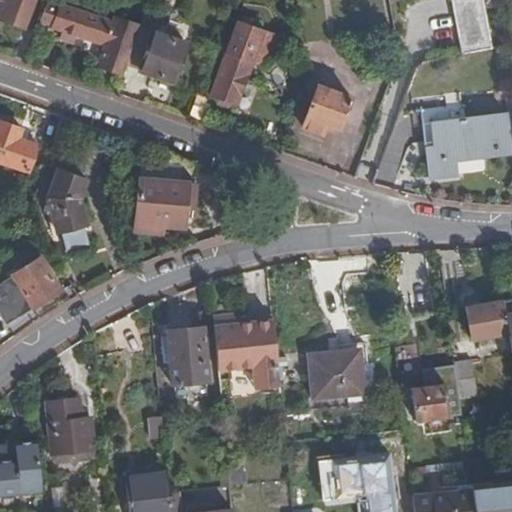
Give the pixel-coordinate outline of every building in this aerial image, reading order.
[(0,0),(0,16),(27,25),(34,0),(0,0)] [(451,0),(463,55),(491,49),(480,0),(451,0)] [(97,66),(125,75),(128,65),(140,28),(112,19),(111,21),(77,10),(78,6),(68,3),(65,10),(61,9),(55,27),(104,43),(97,66)] [(240,23),(213,97),(220,99),(219,103),(232,107),(233,104),(240,107),(255,64),(269,69),(280,38),(240,23)] [(180,29),(167,25),(164,35),(177,39),(180,29)] [(154,32),(140,28),(128,65),(142,70),(154,32)] [(164,35),(154,32),(142,70),(176,80),(188,43),(177,39),(164,35)] [(353,95),(307,80),(301,99),(312,102),(304,126),(326,133),(329,124),(342,129),(353,95)] [(432,145),(423,146),(425,174),(454,171),(453,156),(509,151),(505,111),(430,118),(432,145)] [(0,127),(0,160),(29,171),(36,154),(17,147),(24,128),(3,120),(0,127)] [(62,230),(68,247),(92,238),(82,198),(90,177),(62,168),(52,199),(59,230),(62,230)] [(194,187),(145,182),(141,225),(190,229),(194,187)] [(0,299),(0,307),(10,323),(62,291),(43,259),(0,285),(0,296),(1,298),(0,299)] [(511,298),(501,300),(506,335),(511,376),(511,298)] [(468,340),(506,335),(501,300),(463,306),(468,340)] [(215,328),(236,326),(244,325),(244,319),(236,319),(235,316),(214,318),(215,328)] [(255,390),(282,387),(276,322),(244,325),(236,326),(215,328),(220,373),(253,370),(255,390)] [(174,384),(175,398),(206,395),(205,381),(210,381),(205,328),(165,332),(171,385),(174,384)] [(126,358),(98,361),(100,381),(151,375),(146,331),(123,333),(126,358)] [(309,351),(315,396),(367,389),(363,360),(371,359),(368,338),(332,343),(332,348),(309,351)] [(472,358),(454,360),(459,395),(476,393),(472,358)] [(443,380),(411,384),(415,418),(421,417),(447,414),(443,380)] [(79,398),(50,400),(53,445),(83,443),(79,398)] [(447,414),(421,417),(423,430),(449,427),(447,414)] [(146,418),(147,438),(161,438),(161,417),(146,418)] [(0,495),(46,491),(41,440),(0,443),(0,495)] [(357,453),(363,491),(396,487),(391,449),(357,453)] [(246,457),(229,459),(229,463),(231,482),(248,480),(246,457)] [(229,463),(220,464),(222,482),(231,482),(229,463)] [(172,511),(168,469),(124,474),(128,511),(172,511)] [(511,511),(511,481),(473,486),(476,511),(511,511)] [(476,511),(473,486),(416,494),(418,511),(476,511)] [(182,511),(180,495),(172,496),(173,511),(182,511)]
